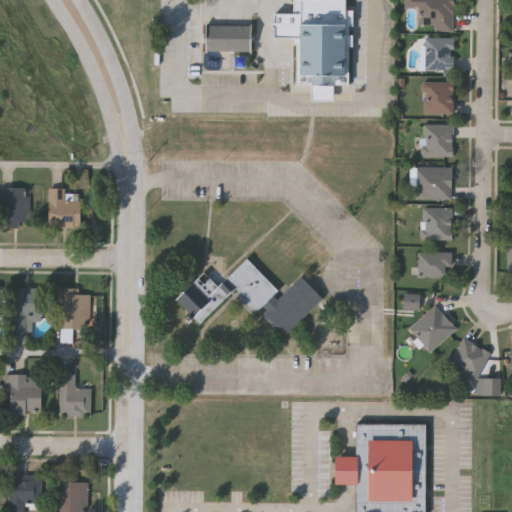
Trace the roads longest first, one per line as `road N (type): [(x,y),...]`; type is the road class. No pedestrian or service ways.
road 1 (secondary): [(125,142),(132,193),(132,511)]
road 2 (residential): [(494,314),(495,0)]
road 3 (secondary): [(53,0),(125,142)]
road 4 (secondary): [(125,142),(127,109),(80,0)]
road 5 (residential): [(0,446),(133,448)]
road 6 (residential): [(0,258),(133,260)]
